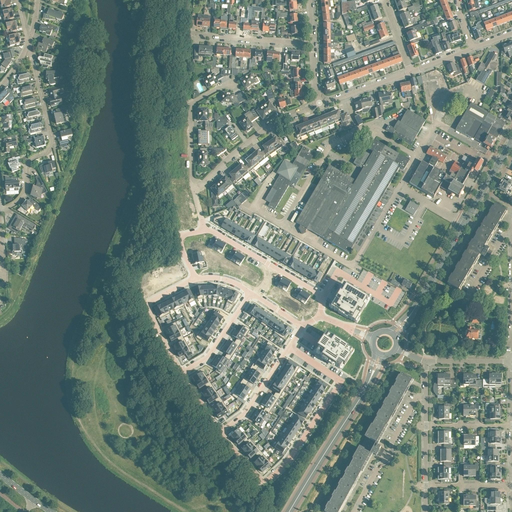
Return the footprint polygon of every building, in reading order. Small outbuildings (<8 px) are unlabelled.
[(11,0),(0,0),(1,5),(0,5),(1,9),(2,9),(5,9),(5,8),(11,6),(10,3),(12,3),(11,0)] [(448,6),(446,0),(444,0),(440,2),(442,8),(448,6)] [(347,3),(341,3),(341,6),(342,15),(343,15),(348,13),(356,10),(355,1),(347,3)] [(407,9),(404,2),(396,5),(399,12),(407,9)] [(479,9),(477,2),(468,5),(469,11),(479,9)] [(377,5),(372,7),(369,8),(370,10),(368,11),(370,15),(380,12),(377,5)] [(451,12),(448,6),(442,8),(445,14),(451,12)] [(48,9),(45,8),(46,9),(45,12),(44,12),(43,19),(50,20),(55,20),(56,18),(62,21),(62,20),(64,16),(67,17),(67,16),(63,15),(63,14),(63,13),(62,12),(61,12),(60,11),(58,12),(57,12),(57,13),(51,11),(49,10),(48,9)] [(5,22),(8,21),(8,20),(14,19),(13,16),(15,15),(13,9),(3,12),(4,17),(3,18),(4,22),(5,22)] [(506,14),(505,11),(503,12),(504,15),(500,16),(503,24),(509,22),(506,14)] [(382,18),(380,12),(370,15),(371,20),(373,19),(374,21),(382,18)] [(408,13),(400,16),(402,22),(410,19),(414,17),(412,12),(409,13),(408,13)] [(453,18),(451,12),(445,14),(447,21),(453,18)] [(204,19),(204,16),(204,15),(198,15),(198,19),(192,18),(192,25),(197,25),(197,26),(200,26),(200,27),(202,28),(202,27),(203,27),(204,19)] [(297,15),(292,15),(290,15),(291,23),(288,23),(288,25),(294,25),(293,23),(298,22),(299,21),(299,18),(298,18),(297,15)] [(503,24),(500,16),(497,18),(495,15),(494,15),(495,18),(498,26),(503,24)] [(240,27),(241,22),(241,17),(237,17),(236,21),(233,21),(233,23),(229,23),(229,29),(236,29),(237,27),(240,27)] [(498,26),(495,18),(489,21),(492,28),(498,26)] [(413,25),(410,19),(402,22),(405,28),(413,25)] [(492,28),(489,21),(485,22),(484,19),(482,20),(486,30),(492,28)] [(251,25),(252,22),(249,21),(249,20),(248,20),(248,24),(244,24),(244,23),(241,22),(240,27),(243,27),(243,31),(246,32),(247,30),(251,31),(251,25)] [(7,30),(6,30),(7,34),(8,34),(11,33),(11,32),(17,31),(16,28),(18,28),(16,22),(6,24),(7,30)] [(457,30),(454,22),(449,24),(448,25),(448,22),(442,24),(443,27),(446,26),(447,28),(450,27),(452,32),(453,31),(457,30)] [(477,27),(472,29),(476,41),(483,38),(479,30),(484,28),(481,22),(477,23),(478,24),(476,25),(477,27)] [(376,26),(379,25),(378,23),(373,24),(363,28),(364,32),(374,29),(377,28),(376,26)] [(376,34),(379,33),(386,30),(384,23),(379,25),(376,26),(377,28),(374,29),(376,34)] [(416,33),(425,30),(423,24),(420,25),(408,29),(410,33),(407,34),(408,38),(407,38),(409,41),(410,42),(418,39),(416,33)] [(59,29),(50,25),(48,28),(41,25),(40,29),(40,30),(40,32),(43,33),(43,34),(50,36),(52,31),(57,33),(59,29)] [(298,27),(291,27),(292,35),(299,34),(298,34),(299,34),(299,30),(298,30),(298,27)] [(389,37),(386,30),(379,33),(381,39),(389,37)] [(458,34),(457,30),(453,31),(454,36),(452,37),(451,35),(447,37),(449,44),(461,40),(459,34),(458,34)] [(451,50),(449,44),(447,37),(445,32),(441,34),(444,41),(442,42),(446,52),(451,50)] [(11,46),(14,46),(14,45),(20,43),(19,41),(21,40),(19,34),(9,37),(10,42),(7,43),(8,47),(11,46)] [(436,55),(442,53),(437,40),(440,39),(439,35),(430,38),(436,55)] [(51,50),(55,42),(44,38),(42,43),(43,43),(42,45),(39,44),(37,48),(46,52),(48,48),(51,50)] [(414,44),(407,46),(411,58),(419,55),(414,44)] [(503,46),(502,46),(502,47),(501,48),(502,54),(507,52),(509,58),(511,57),(511,58),(511,57),(511,56),(510,51),(507,44),(506,45),(505,44),(503,45),(503,46)] [(194,47),(194,56),(195,56),(199,57),(205,57),(206,47),(199,47),(199,48),(195,47),(194,47)] [(4,51),(5,55),(4,55),(5,59),(4,61),(4,62),(0,68),(1,69),(1,72),(4,71),(5,72),(12,62),(11,59),(13,59),(13,57),(16,57),(14,49),(4,51)] [(243,58),(244,50),(236,50),(236,57),(239,57),(239,61),(241,61),(243,61),(243,58)] [(402,62),(398,51),(392,54),(394,57),(396,64),(402,62)] [(497,56),(492,53),(485,66),(482,63),(479,68),(478,70),(482,72),(479,76),(476,80),(484,85),(493,70),(494,71),(497,64),(494,62),(497,56)] [(282,64),(281,70),(285,70),(285,64),(287,64),(287,59),(287,57),(291,58),(291,60),(299,60),(300,55),(292,54),(284,54),(283,64),(282,64)] [(60,58),(53,57),(45,55),(44,58),(42,59),(41,58),(40,58),(39,58),(38,59),(38,60),(38,61),(39,61),(40,62),(40,65),(42,65),(41,69),(47,68),(48,67),(52,67),(52,64),(59,62),(60,58)] [(396,64),(394,57),(388,59),(391,66),(396,64)] [(475,64),(472,57),(471,57),(469,57),(469,58),(467,59),(468,64),(472,74),(474,73),(474,71),(472,65),(475,64)] [(385,60),(382,61),(385,68),(391,66),(388,59),(385,60)] [(468,67),(465,60),(465,59),(460,61),(461,66),(465,76),(468,75),(465,68),(468,67)] [(385,68),(382,61),(377,63),(380,70),(385,68)] [(380,70),(377,63),(373,64),(371,65),(374,72),(380,70)] [(447,66),(449,70),(450,74),(453,73),(455,76),(461,74),(458,65),(455,66),(454,63),(447,66)] [(374,72),(371,65),(366,67),(368,75),(374,72)] [(204,82),(204,83),(203,84),(203,85),(204,85),(204,86),(205,87),(206,87),(207,87),(208,88),(211,86),(211,87),(215,85),(214,84),(218,82),(217,80),(223,77),(224,69),(225,69),(216,68),(213,68),(210,67),(210,68),(211,68),(211,77),(204,80),(205,82),(204,82)] [(368,75),(366,67),(360,69),(363,77),(368,75)] [(281,73),(281,75),(291,75),(291,79),(294,78),(294,82),(299,82),(299,78),(301,78),(301,69),(296,70),(293,70),(291,70),(288,70),(285,70),(281,70),(281,73)] [(357,79),(354,71),(353,69),(348,71),(349,73),(352,81),(357,79)] [(363,77),(360,69),(354,71),(357,79),(363,77)] [(252,71),(249,71),(246,70),(242,70),(241,70),(239,70),(238,74),(243,74),(245,78),(241,80),(242,82),(241,83),(243,87),(244,86),(245,88),(247,87),(247,88),(250,87),(250,86),(255,83),(256,84),(259,82),(257,79),(254,80),(251,75),(248,71),(252,71)] [(334,84),(337,83),(332,70),(326,72),(329,78),(331,77),(332,80),(330,81),(330,82),(325,83),(327,89),(331,88),(331,89),(334,88),(334,87),(335,87),(334,84)] [(352,81),(349,73),(348,71),(346,71),(347,74),(343,75),(346,83),(352,81)] [(60,84),(57,72),(46,72),(46,78),(47,77),(48,81),(48,82),(49,82),(49,83),(49,84),(50,85),(51,85),(52,85),(60,84)] [(29,79),(30,78),(31,78),(31,77),(31,76),(30,75),(29,75),(29,74),(28,74),(27,73),(16,75),(17,81),(16,82),(17,85),(18,84),(18,85),(29,82),(29,79)] [(346,83),(343,75),(337,77),(340,85),(346,83)] [(32,91),(33,91),(34,91),(34,90),(34,89),(34,88),(33,88),(32,88),(32,86),(31,87),(31,85),(19,88),(20,94),(19,94),(20,97),(21,97),(32,94),(32,91)] [(49,90),(50,92),(51,99),(50,99),(52,107),(63,104),(60,94),(65,93),(63,87),(49,90)] [(9,92),(9,93),(8,93),(7,93),(6,92),(7,91),(6,90),(3,92),(0,94),(1,95),(0,95),(0,97),(0,104),(2,102),(2,103),(4,104),(8,101),(10,103),(12,101),(14,100),(12,92),(9,92)] [(302,97),(302,91),(295,91),(290,91),(290,96),(292,96),(292,98),(300,97),(300,101),(302,101),(302,97)] [(234,97),(234,95),(231,95),(231,94),(227,94),(223,93),(223,97),(221,97),(221,98),(220,99),(221,101),(222,101),(222,102),(223,102),(223,103),(226,104),(226,103),(233,104),(233,103),(237,103),(238,103),(239,104),(247,100),(243,92),(235,96),(235,97),(234,97)] [(386,92),(378,93),(381,106),(393,103),(392,99),(393,97),(391,95),(391,93),(386,94),(386,92)] [(269,103),(263,107),(270,116),(274,113),(273,112),(275,111),(274,109),(272,105),(271,106),(270,104),(271,103),(276,102),(273,95),(267,97),(269,103)] [(467,101),(458,96),(455,101),(464,106),(467,101)] [(35,104),(36,103),(37,103),(37,102),(37,101),(36,100),(35,100),(35,99),(34,99),(34,97),(22,100),(23,106),(22,106),(23,110),(24,109),(35,107),(35,104)] [(360,102),(354,103),(356,112),(362,111),(362,109),(369,107),(371,109),(372,107),(372,106),(373,104),(374,105),(372,103),(371,98),(360,100),(360,102)] [(511,110),(511,102),(504,98),(502,102),(508,105),(507,107),(511,110)] [(286,106),(284,99),(278,101),(280,108),(286,106)] [(482,124),(485,119),(489,113),(471,103),(465,114),(475,120),(482,124)] [(266,119),(270,116),(263,107),(258,111),(255,108),(250,112),(255,119),(260,116),(263,120),(265,118),(266,119)] [(411,145),(426,121),(412,113),(404,108),(401,107),(400,108),(407,112),(400,122),(398,121),(394,129),(389,126),(386,130),(411,145)] [(457,111),(450,107),(442,121),(449,125),(457,111)] [(57,114),(53,115),(54,118),(55,118),(56,124),(67,122),(65,116),(68,115),(66,108),(56,110),(57,114)] [(205,121),(205,128),(213,127),(213,123),(209,123),(209,120),(208,121),(208,114),(210,114),(209,110),(208,110),(208,109),(199,109),(199,113),(199,118),(199,121),(205,121)] [(510,122),(511,118),(511,113),(510,112),(504,109),(502,113),(501,114),(500,113),(498,117),(501,119),(502,117),(510,122)] [(38,116),(39,116),(40,115),(40,114),(40,113),(39,113),(38,113),(38,111),(37,111),(37,110),(25,113),(26,119),(25,119),(26,122),(27,122),(38,119),(38,116)] [(343,110),(339,112),(343,121),(342,121),(343,122),(342,123),(345,130),(351,128),(348,121),(349,120),(347,114),(345,115),(343,110)] [(250,123),(255,119),(250,112),(250,111),(244,115),(246,119),(240,124),(246,132),(247,133),(251,130),(250,129),(253,127),(250,123)] [(334,112),(331,113),(336,124),(342,121),(343,121),(339,112),(339,111),(334,113),(334,112)] [(336,124),(331,113),(329,114),(324,116),(329,127),(336,124)] [(506,123),(489,113),(485,119),(492,122),(490,126),(491,126),(492,126),(500,131),(505,123),(506,123)] [(5,118),(2,118),(2,129),(4,129),(5,131),(8,131),(8,129),(10,129),(9,122),(13,122),(12,114),(5,115),(5,118)] [(482,124),(475,120),(465,114),(456,130),(466,136),(469,131),(476,135),(482,124)] [(225,115),(217,120),(217,123),(217,130),(219,130),(228,123),(225,115)] [(363,124),(358,115),(354,117),(359,126),(363,124)] [(329,127),(324,116),(320,118),(320,117),(317,118),(322,129),(329,127)] [(322,129),(317,118),(315,119),(315,120),(310,122),(315,132),(322,129)] [(485,119),(482,124),(476,135),(474,139),(483,144),(488,135),(496,140),(496,139),(500,131),(492,126),(491,126),(490,126),(492,122),(485,119)] [(41,128),(42,128),(43,128),(43,127),(43,126),(43,125),(42,125),(41,125),(41,124),(40,124),(40,122),(28,125),(29,131),(28,131),(29,134),(30,134),(41,132),(41,128)] [(315,132),(310,122),(306,124),(306,123),(303,124),(308,135),(315,132)] [(308,135),(303,124),(301,125),(301,126),(296,127),(298,131),(295,132),(298,139),(308,135)] [(213,132),(213,127),(205,128),(205,132),(199,132),(199,135),(198,135),(198,144),(199,144),(199,145),(205,145),(205,142),(208,142),(208,135),(212,135),(212,132),(213,132)] [(232,141),(238,136),(231,127),(225,131),(232,141)] [(71,130),(60,133),(62,138),(59,139),(60,147),(63,146),(64,147),(68,148),(67,149),(68,149),(70,142),(69,141),(68,139),(71,138),(71,136),(73,136),(71,130)] [(37,135),(31,137),(32,143),(33,143),(36,144),(37,148),(41,147),(43,149),(45,146),(46,146),(45,145),(47,142),(44,141),(44,137),(38,138),(37,135)] [(497,140),(496,139),(496,140),(488,135),(483,144),(486,146),(485,148),(488,150),(489,148),(491,149),(497,140)] [(10,153),(10,147),(18,146),(16,136),(6,138),(7,142),(3,143),(3,145),(3,146),(3,149),(4,149),(4,154),(10,153)] [(271,140),(269,142),(276,151),(281,148),(284,152),(288,149),(281,139),(278,141),(276,138),(272,141),(271,140)] [(404,170),(409,161),(374,140),(369,149),(373,152),(371,156),(361,150),(353,164),(363,169),(356,182),(322,238),(349,254),(354,245),(353,244),(366,223),(366,224),(400,168),(404,170)] [(276,151),(269,142),(267,143),(267,144),(263,147),(266,150),(263,152),(267,157),(276,151)] [(310,150),(308,149),(303,147),(292,165),(285,161),(277,173),(280,175),(265,200),(270,203),(268,206),(273,209),(275,210),(289,185),(294,188),(313,156),(308,153),(310,150)] [(434,168),(439,161),(443,163),(447,157),(430,147),(426,154),(433,157),(428,165),(434,168)] [(209,149),(200,149),(200,153),(200,156),(199,156),(199,162),(200,162),(200,165),(201,165),(201,166),(202,167),(203,168),(204,168),(205,167),(206,166),(206,165),(207,165),(207,161),(208,161),(208,157),(207,157),(207,153),(209,153),(209,149)] [(267,157),(263,152),(260,154),(258,151),(254,154),(254,153),(252,155),(259,164),(267,157)] [(259,164),(252,155),(250,157),(246,161),(249,164),(247,166),(251,171),(259,164)] [(20,164),(19,164),(18,164),(18,162),(21,161),(20,157),(15,158),(12,158),(12,159),(8,160),(11,169),(12,172),(18,171),(17,170),(20,170),(20,167),(20,166),(21,166),(20,165),(20,164)] [(463,165),(462,166),(471,171),(470,173),(471,173),(472,173),(473,172),(477,174),(483,163),(477,159),(475,163),(466,157),(464,161),(468,164),(467,167),(463,165)] [(50,163),(42,165),(41,166),(40,166),(40,167),(40,168),(40,169),(42,173),(46,172),(46,174),(55,171),(55,169),(56,169),(54,161),(50,162),(50,163)] [(434,197),(440,187),(446,176),(447,176),(443,173),(444,171),(442,170),(440,172),(434,168),(428,165),(422,162),(409,183),(430,195),(434,198),(434,197)] [(462,187),(470,173),(471,171),(462,166),(455,162),(449,172),(452,174),(449,178),(446,176),(440,187),(459,198),(464,188),(462,187)] [(251,171),(247,166),(244,168),(242,165),(238,168),(237,167),(235,169),(243,178),(251,171)] [(322,238),(356,182),(329,166),(296,223),(300,225),(298,229),(301,234),(305,233),(307,229),(322,238)] [(243,178),(235,169),(233,171),(234,171),(230,175),(233,178),(230,180),(233,183),(235,185),(243,178)] [(6,192),(19,191),(19,188),(20,188),(20,186),(20,185),(20,184),(19,181),(12,182),(12,179),(5,177),(6,182),(5,182),(6,185),(5,186),(6,187),(6,189),(6,192)] [(39,177),(36,179),(37,180),(37,181),(37,182),(37,183),(37,184),(36,188),(34,188),(32,195),(33,196),(33,197),(37,200),(38,197),(39,198),(40,195),(41,195),(42,195),(48,192),(43,183),(42,184),(41,182),(42,181),(39,177)] [(233,183),(230,180),(229,179),(228,180),(225,177),(221,181),(222,182),(219,184),(226,192),(229,189),(228,188),(232,185),(231,184),(233,183)] [(511,184),(511,182),(511,181),(508,179),(506,183),(502,181),(498,189),(501,191),(500,193),(501,195),(503,196),(504,193),(509,196),(511,192),(508,190),(510,185),(511,185),(511,184)] [(226,192),(219,184),(217,186),(216,185),(211,189),(214,192),(212,193),(212,199),(213,207),(218,206),(217,199),(216,199),(216,198),(218,196),(218,197),(222,193),(223,194),(226,192)] [(242,194),(236,199),(241,205),(247,200),(242,194)] [(27,201),(22,206),(17,211),(26,216),(28,213),(27,212),(33,206),(39,211),(42,208),(30,198),(28,201),(27,201)] [(232,200),(226,206),(228,209),(236,205),(232,200)] [(415,208),(417,206),(416,205),(415,204),(413,203),(412,203),(410,203),(409,205),(409,204),(405,210),(414,215),(417,209),(415,208)] [(507,211),(506,210),(495,204),(493,207),(492,207),(489,212),(490,212),(486,218),(485,218),(482,223),(483,224),(479,230),(478,229),(475,235),(476,235),(472,241),(469,246),(466,253),(465,252),(462,257),(463,258),(459,264),(458,264),(455,269),(456,269),(452,275),(451,275),(448,280),(449,281),(447,284),(459,291),(460,291),(459,291),(458,290),(468,274),(469,275),(470,274),(469,273),(477,259),(478,259),(478,260),(481,255),(484,257),(485,256),(488,258),(490,255),(490,251),(488,250),(489,249),(486,247),(489,243),(488,242),(488,243),(487,242),(495,228),(497,229),(497,228),(496,227),(506,210),(507,211),(507,212),(507,211)] [(36,226),(18,215),(16,218),(15,218),(10,225),(11,226),(10,229),(15,232),(17,229),(20,230),(22,227),(25,229),(26,226),(33,231),(36,226)] [(214,219),(214,223),(222,227),(226,220),(227,220),(228,218),(224,216),(223,218),(221,216),(214,219)] [(226,220),(222,227),(227,230),(231,222),(227,220),(226,220)] [(231,222),(227,230),(231,233),(236,225),(231,222)] [(236,225),(231,233),(236,236),(240,228),(236,225)] [(240,228),(236,236),(241,238),(245,231),(240,228)] [(245,231),(241,238),(245,241),(250,233),(245,231)] [(250,233),(245,241),(250,244),(255,236),(250,233)] [(257,238),(252,245),(258,248),(262,241),(264,239),(258,235),(257,238)] [(22,239),(14,238),(15,245),(13,245),(13,249),(12,249),(12,254),(16,256),(18,252),(21,252),(21,250),(25,250),(25,246),(26,246),(26,242),(22,242),(22,239)] [(217,240),(212,249),(221,254),(226,245),(217,240)] [(262,241),(258,248),(262,251),(267,243),(262,241)] [(267,243),(262,251),(267,254),(271,246),(267,243)] [(271,246),(267,254),(272,256),(276,249),(271,246)] [(276,249),(272,256),(276,259),(281,252),(276,249)] [(202,252),(192,255),(194,265),(204,262),(202,252)] [(237,252),(231,261),(240,266),(245,258),(237,252)] [(281,252),(276,259),(281,262),(285,254),(281,252)] [(285,254),(281,262),(286,265),(291,257),(292,255),(286,252),(285,254)] [(293,259),(288,266),(293,269),(298,262),(299,260),(294,256),(293,259)] [(298,262),(293,269),(298,272),(302,264),(298,262)] [(302,264),(298,272),(303,275),(307,267),(302,264)] [(307,267),(303,275),(307,277),(312,270),(307,267)] [(312,270),(307,277),(312,280),(316,272),(312,270)] [(316,272),(312,280),(317,283),(323,273),(317,270),(316,272)] [(409,289),(412,283),(408,281),(400,276),(398,279),(403,282),(401,285),(402,285),(402,286),(404,287),(405,287),(409,289)] [(282,278),(277,287),(287,292),(291,283),(282,278)] [(331,307),(331,308),(331,309),(334,310),(335,311),(338,313),(339,313),(339,312),(348,317),(347,318),(348,319),(351,320),(351,321),(355,323),(356,322),(365,307),(365,308),(370,300),(354,291),(351,289),(345,285),(344,285),(333,304),(332,305),(331,307)] [(226,290),(224,298),(228,300),(233,292),(226,290)] [(302,290),(296,299),(305,305),(311,296),(302,290)] [(190,291),(185,294),(189,302),(194,299),(190,291)] [(233,292),(228,300),(234,303),(238,295),(233,292)] [(185,294),(180,296),(184,304),(189,302),(185,294)] [(180,296),(175,299),(179,307),(184,304),(180,296)] [(175,299),(170,301),(174,309),(179,307),(175,299)] [(170,301),(165,304),(170,312),(174,309),(170,301)] [(165,304),(161,306),(165,314),(170,312),(165,304)] [(250,309),(248,312),(249,312),(248,313),(253,316),(258,308),(253,305),(250,310),(250,309)] [(161,306),(155,309),(158,314),(157,314),(158,317),(159,316),(160,317),(165,314),(161,306)] [(258,308),(253,316),(258,319),(263,311),(258,308)] [(215,313),(212,318),(220,323),(223,318),(218,315),(220,313),(215,310),(213,312),(215,313)] [(263,311),(258,319),(262,322),(267,314),(263,311)] [(262,322),(261,324),(266,327),(267,325),(272,317),(267,314),(262,322)] [(272,317),(267,325),(271,328),(276,320),(272,317)] [(212,318),(209,323),(217,328),(220,323),(212,318)] [(276,320),(271,328),(275,331),(276,331),(281,323),(276,320)] [(180,330),(176,322),(170,325),(172,328),(166,331),(166,332),(167,335),(168,334),(169,336),(180,330)] [(209,323),(206,327),(214,332),(217,328),(209,323)] [(275,331),(274,333),(279,336),(285,326),(281,323),(276,331),(275,331)] [(239,326),(236,331),(243,336),(247,331),(249,333),(250,330),(245,327),(244,329),(239,326)] [(285,326),(279,336),(284,339),(285,337),(286,337),(288,335),(287,334),(290,330),(285,326)] [(206,327),(203,332),(211,337),(214,332),(206,327)] [(474,329),(471,329),(471,328),(471,327),(470,327),(469,327),(469,328),(468,328),(468,329),(467,329),(467,331),(466,331),(465,337),(467,337),(466,338),(467,338),(467,339),(467,340),(468,341),(469,341),(470,340),(470,339),(480,340),(481,335),(478,335),(479,331),(474,330),(474,329)] [(184,338),(180,330),(169,336),(171,342),(177,338),(179,341),(184,338)] [(236,331),(232,336),(237,339),(235,342),(240,345),(242,342),(240,341),(243,336),(236,331)] [(198,335),(196,338),(201,341),(203,339),(208,342),(211,337),(203,332),(200,337),(198,335)] [(324,336),(314,351),(342,370),(351,356),(349,355),(352,350),(326,333),(324,336)] [(188,346),(184,338),(179,341),(180,344),(174,347),(175,348),(174,348),(175,350),(176,350),(177,352),(188,346)] [(229,341),(226,346),(233,351),(237,346),(239,348),(240,345),(235,342),(234,344),(229,341)] [(268,342),(263,350),(265,351),(273,356),(276,351),(274,349),(275,346),(273,345),(268,342)] [(192,354),(188,346),(177,352),(180,358),(186,354),(187,357),(188,357),(192,354)] [(226,346),(222,351),(227,354),(225,357),(230,360),(232,357),(230,356),(233,351),(226,346)] [(265,351),(262,355),(270,360),(273,356),(265,351)] [(259,360),(267,365),(270,360),(262,355),(259,360)] [(219,356),(216,361),(223,366),(227,361),(229,363),(230,360),(225,357),(224,359),(219,356)] [(258,358),(252,366),(257,369),(259,367),(264,370),(267,365),(259,360),(258,358)] [(216,361),(212,366),(217,369),(215,372),(220,375),(222,372),(220,371),(223,366),(216,361)] [(290,361),(287,366),(296,373),(300,368),(297,366),(298,365),(295,364),(290,361)] [(252,366),(247,373),(257,380),(260,375),(256,372),(257,369),(252,366)] [(287,366),(284,371),(293,377),(296,373),(287,366)] [(284,371),(281,375),(290,382),(293,377),(284,371)] [(193,380),(194,382),(195,382),(196,384),(205,378),(201,373),(201,374),(199,375),(193,379),(193,380)] [(247,373),(242,381),(247,384),(249,382),(254,385),(257,380),(247,373)] [(388,427),(388,426),(412,383),(412,384),(414,380),(401,373),(399,376),(398,376),(395,381),(396,382),(393,388),(392,388),(389,393),(390,393),(386,400),(386,399),(383,404),(383,405),(380,411),(379,411),(376,416),(377,417),(375,419),(365,437),(366,438),(364,441),(365,442),(363,445),(362,445),(360,449),(359,448),(356,455),(355,454),(352,459),(353,460),(350,466),(342,481),(341,480),(338,486),(339,486),(335,492),(334,492),(331,497),(332,498),(329,504),(328,503),(325,509),(326,509),(324,511),(340,511),(341,511),(345,504),(347,500),(348,500),(352,493),(351,492),(354,488),(356,484),(362,473),(373,454),(376,456),(377,455),(380,457),(382,453),(382,449),(380,448),(381,448),(377,446),(388,427)] [(444,387),(444,373),(436,373),(436,378),(437,378),(437,382),(436,381),(435,383),(434,385),(434,387),(433,389),(434,391),(434,392),(435,394),(436,396),(437,396),(438,396),(438,395),(438,387),(444,387)] [(447,373),(444,373),(444,387),(450,387),(450,388),(457,388),(457,381),(450,381),(450,375),(447,375),(447,373)] [(469,385),(469,373),(466,373),(466,375),(463,375),(463,376),(460,376),(460,386),(463,386),(463,385),(469,385)] [(469,373),(469,385),(469,387),(482,387),(482,380),(479,380),(479,381),(476,381),(476,375),(473,375),(473,373),(469,373)] [(495,385),(495,373),(491,373),(491,375),(489,375),(489,381),(486,381),(486,380),(483,380),(483,387),(489,387),(489,388),(495,388),(495,385)] [(505,382),(501,382),(501,378),(502,378),(502,373),(495,373),(495,385),(501,385),(506,385),(505,382)] [(281,375),(278,380),(287,386),(290,382),(281,375)] [(205,378),(196,384),(199,389),(205,385),(207,388),(212,385),(210,382),(208,383),(205,378)] [(278,380),(275,384),(284,391),(287,386),(278,380)] [(318,380),(314,385),(316,386),(317,386),(324,391),(327,386),(323,383),(321,381),(320,382),(318,380)] [(242,381),(237,388),(247,395),(250,390),(246,387),(247,384),(242,381)] [(275,384),(271,389),(276,392),(274,395),(279,398),(284,391),(275,384)] [(203,395),(202,395),(204,397),(205,397),(206,399),(215,393),(211,389),(213,387),(212,385),(207,388),(208,390),(203,394),(203,395)] [(316,386),(314,391),(321,396),(324,391),(317,386),(316,386)] [(237,388),(232,396),(237,399),(239,397),(244,400),(247,395),(237,388)] [(314,391),(311,395),(318,400),(321,396),(314,391)] [(215,393),(206,399),(209,404),(215,400),(216,403),(222,400),(220,397),(218,398),(215,393)] [(268,394),(265,399),(274,406),(279,398),(274,395),(273,397),(268,394)] [(311,395),(308,400),(315,405),(318,400),(311,395)] [(265,399),(262,404),(266,407),(264,410),(269,413),(274,406),(265,399)] [(213,410),(212,410),(214,413),(215,412),(216,414),(224,408),(221,404),(223,402),(222,400),(216,403),(218,405),(213,409),(213,410)] [(308,400),(305,404),(312,409),(315,405),(308,400)] [(305,404),(302,409),(309,414),(312,409),(305,404)] [(437,410),(437,413),(449,413),(449,407),(451,407),(451,404),(445,404),(445,407),(439,407),(439,410),(437,410)] [(469,417),(469,406),(463,406),(463,404),(460,404),(460,410),(463,410),(463,416),(466,416),(466,417),(469,417)] [(476,410),(479,410),(479,404),(475,404),(475,406),(469,406),(469,417),(473,417),(473,416),(476,416),(476,410)] [(499,404),(494,404),(485,404),(486,410),(490,410),(490,413),(501,413),(501,410),(500,410),(500,407),(498,407),(498,404),(499,404)] [(224,408),(216,414),(219,419),(225,415),(226,418),(231,415),(230,412),(228,413),(224,408)] [(258,409),(255,414),(264,421),(269,413),(264,410),(263,412),(258,409)] [(302,409),(298,414),(306,419),(309,414),(302,409)] [(449,419),(449,413),(437,413),(437,417),(439,417),(439,420),(445,420),(445,423),(451,423),(451,419),(449,419)] [(501,417),(501,413),(490,413),(490,419),(485,419),(485,423),(494,423),(494,420),(500,420),(500,417),(501,417)] [(255,414),(251,419),(256,422),(254,425),(259,428),(264,421),(255,414)] [(295,414),(291,419),(293,421),(294,421),(301,426),(305,421),(295,414)] [(293,421),(291,425),(298,430),(301,426),(294,421),(293,421)] [(291,425),(288,430),(295,435),(298,430),(291,425)] [(451,438),(451,429),(445,429),(445,432),(439,432),(439,435),(438,435),(438,438),(449,438),(451,438)] [(500,435),(500,432),(497,432),(497,429),(498,429),(488,429),(488,432),(490,432),(490,438),(501,438),(501,435),(500,435)] [(231,437),(232,439),(233,439),(234,440),(234,441),(235,441),(242,434),(238,430),(231,436),(231,437)] [(288,430),(285,434),(292,439),(295,435),(288,430)] [(242,434),(235,441),(239,445),(244,441),(246,443),(250,439),(244,432),(242,434)] [(285,434),(282,439),(289,444),(292,439),(285,434)] [(469,446),(469,436),(467,436),(467,435),(464,435),(464,436),(460,436),(460,448),(464,448),(464,446),(469,446)] [(472,436),(469,436),(469,446),(475,446),(475,448),(478,448),(478,442),(475,442),(475,435),(472,435),(472,436)] [(449,444),(449,438),(438,438),(438,442),(439,442),(439,444),(445,444),(445,447),(451,447),(451,444),(449,444)] [(501,442),(501,438),(490,438),(490,442),(489,442),(488,443),(488,447),(494,447),(494,444),(500,444),(500,442),(501,442)] [(243,450),(242,451),(244,453),(245,452),(246,454),(247,454),(256,446),(250,439),(246,443),(248,445),(243,450)] [(279,443),(286,448),(289,444),(282,439),(279,443)] [(278,442),(274,447),(283,453),(286,448),(279,443),(278,442)] [(256,446),(247,454),(250,459),(255,454),(257,457),(262,453),(256,446)] [(451,450),(451,447),(445,447),(445,450),(440,450),(440,454),(441,454),(441,456),(451,456),(451,450)] [(494,447),(488,447),(485,447),(485,450),(488,450),(488,456),(498,456),(498,454),(498,450),(494,450),(494,447)] [(255,464),(254,464),(256,467),(257,466),(258,468),(268,460),(262,453),(257,457),(259,459),(255,463),(255,464)] [(451,462),(451,456),(441,456),(441,458),(440,458),(440,462),(445,462),(445,465),(451,465),(451,462)] [(498,458),(498,456),(488,456),(488,462),(488,465),(494,465),(494,462),(498,462),(498,458)] [(268,460),(258,468),(262,472),(272,464),(268,460)] [(469,476),(469,466),(464,466),(464,464),(460,464),(460,470),(464,470),(464,477),(467,477),(467,476),(469,476)] [(475,466),(469,466),(469,476),(472,476),(472,477),(475,477),(475,470),(478,470),(478,464),(475,464),(475,466)] [(451,468),(451,465),(445,465),(445,468),(439,468),(439,470),(438,470),(438,474),(449,474),(449,468),(451,468)] [(494,468),(494,465),(488,465),(488,468),(490,468),(490,474),(501,474),(501,470),(500,470),(500,468),(494,468)] [(449,480),(449,474),(438,474),(438,477),(439,477),(439,480),(441,480),(441,483),(451,483),(451,480),(449,480)] [(501,477),(501,474),(490,474),(490,480),(488,480),(488,483),(494,483),(494,480),(500,480),(500,477),(501,477)] [(451,499),(451,489),(445,489),(445,492),(439,492),(439,495),(437,495),(437,499),(449,499),(451,499)] [(490,495),(490,499),(501,499),(501,495),(500,495),(500,492),(498,492),(498,489),(488,489),(488,493),(488,494),(489,495),(490,495)] [(469,506),(469,495),(466,495),(466,496),(463,496),(463,502),(460,502),(460,508),(469,508),(469,506)] [(473,496),(473,495),(469,495),(469,506),(475,506),(475,508),(479,508),(479,502),(476,502),(476,496),(473,496)] [(449,505),(449,499),(437,499),(437,502),(439,502),(439,505),(445,505),(445,508),(451,508),(451,505),(449,505)] [(496,511),(496,505),(500,505),(500,502),(501,502),(501,499),(490,499),(485,499),(485,503),(487,505),(490,505),(490,511),(496,511)]
